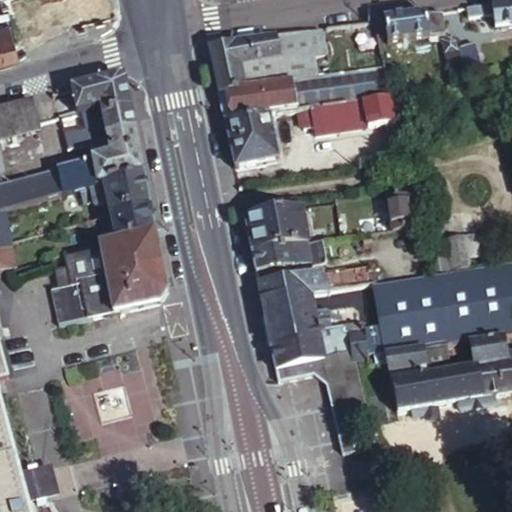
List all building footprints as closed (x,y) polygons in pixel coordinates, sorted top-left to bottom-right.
[(74,25),(108,16),(105,0),(46,0),(54,32),(74,26),(74,25)] [(511,4),(472,11),(473,19),(497,15),(500,30),(511,28),(511,4)] [(19,12),(26,38),(40,34),(33,9),(19,12)] [(443,15),(385,24),(389,46),(447,37),(443,15)] [(0,59),(19,55),(10,22),(0,24),(0,59)] [(309,61),(305,37),(211,51),(221,98),(239,95),(275,88),(273,79),(267,80),(264,68),(245,72),(244,64),(282,58),(283,65),(309,61)] [(457,42),(450,38),(442,41),(447,58),(461,54),(457,42)] [(485,76),(478,52),(466,56),(473,80),(485,76)] [(392,92),(387,65),(349,73),(286,86),(275,88),(239,95),(221,98),(226,124),(272,116),(272,118),(313,110),(324,108),(324,105),(355,99),(375,95),(392,92)] [(286,86),(349,73),(348,67),(285,80),(286,86)] [(456,90),(471,86),(468,76),(453,80),(456,90)] [(100,120),(132,110),(127,84),(119,79),(73,92),(78,117),(84,115),(99,111),(100,120)] [(380,116),(375,95),(355,99),(359,120),(380,116)] [(394,97),(399,123),(408,116),(403,96),(394,97)] [(324,108),(313,110),(318,134),(359,120),(355,99),(324,105),(324,108)] [(0,112),(0,144),(41,133),(33,103),(0,112)] [(105,141),(136,133),(132,110),(100,120),(99,111),(84,115),(88,133),(62,140),(65,155),(91,148),(90,146),(105,141)] [(272,116),(226,124),(236,173),(281,164),(272,118),(272,116)] [(94,162),(101,189),(145,176),(136,133),(105,141),(109,158),(94,162)] [(0,217),(7,215),(85,193),(101,189),(94,162),(3,189),(0,189),(0,217)] [(115,216),(151,206),(145,176),(101,189),(85,193),(88,205),(112,198),(115,216)] [(421,189),(407,190),(408,195),(388,199),(393,235),(427,230),(421,189)] [(121,243),(158,235),(151,206),(115,216),(121,243)] [(305,212),(246,220),(254,258),(325,246),(327,246),(325,232),(309,234),(305,212)] [(14,245),(7,215),(0,217),(0,258),(4,257),(2,248),(14,245)] [(121,243),(102,249),(105,254),(67,264),(70,275),(58,278),(62,294),(55,296),(62,330),(151,311),(162,309),(166,273),(158,235),(121,243)] [(451,245),(457,275),(474,272),(472,261),(487,258),(483,237),(451,245)] [(0,276),(20,271),(14,245),(2,248),(4,257),(0,258),(0,276)] [(254,258),(258,277),(328,266),(325,246),(254,258)] [(378,290),(374,291),(377,304),(365,306),(369,326),(347,330),(348,334),(355,337),(365,335),(369,357),(375,356),(449,345),(472,342),(510,336),(511,335),(511,264),(474,272),(457,275),(378,290)] [(326,281),(330,299),(333,299),(374,291),(378,290),(374,271),(326,281)] [(260,289),(263,306),(315,301),(330,299),(326,281),(260,289)] [(263,306),(266,322),(272,351),(323,341),(321,334),(315,301),(263,306)] [(333,362),(277,373),(279,386),(314,380),(330,389),(332,399),(345,456),(366,452),(376,442),(359,362),(370,360),(369,357),(365,335),(355,337),(348,334),(347,330),(335,332),(321,334),(323,341),(324,349),(330,348),(333,362)] [(511,347),(510,336),(472,342),(475,358),(466,360),(468,371),(429,379),(427,370),(452,366),(449,345),(375,356),(377,367),(389,365),(391,375),(421,371),(423,380),(393,386),(397,415),(412,412),(413,419),(425,417),(426,420),(439,418),(437,408),(459,404),(460,412),(494,405),(493,397),(511,393),(511,347)] [(272,351),(277,373),(333,362),(330,348),(324,349),(323,341),(272,351)] [(0,511),(23,511),(16,480),(0,405),(0,384),(7,383),(0,351),(0,511)] [(52,472),(28,477),(35,509),(59,504),(55,488),(52,472)] [(28,477),(16,480),(23,511),(35,509),(28,477)]
